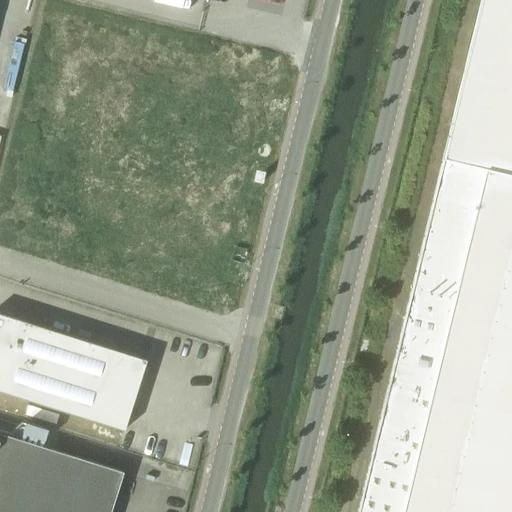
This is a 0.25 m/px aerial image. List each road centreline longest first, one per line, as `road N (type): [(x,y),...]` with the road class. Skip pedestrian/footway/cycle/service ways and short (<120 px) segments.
road 1 (unclassified): [(328,0),(204,511)]
road 2 (unclassified): [(293,511),(417,0)]
